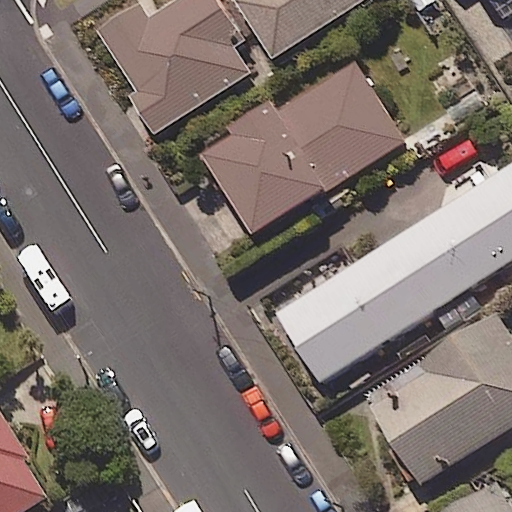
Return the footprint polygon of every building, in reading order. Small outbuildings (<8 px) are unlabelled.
[(261,67),(218,0),(178,0),(149,18),(137,0),(129,0),(95,22),(163,129),(261,67)] [(242,0),(241,1),(277,57),(364,0),(242,0)] [(511,0),(488,0),(502,20),(511,13),(511,0)] [(406,142),(356,60),(206,152),(256,233),(406,142)] [(511,263),(511,167),(279,314),(322,383),(511,263)] [(511,427),(511,333),(498,313),(364,400),(420,487),(511,427)] [(0,511),(28,511),(52,497),(0,415),(0,414),(0,511)] [(511,511),(511,502),(499,482),(451,511),(511,511)]
